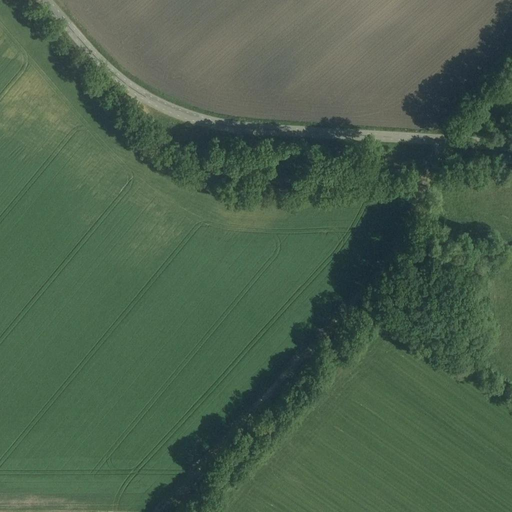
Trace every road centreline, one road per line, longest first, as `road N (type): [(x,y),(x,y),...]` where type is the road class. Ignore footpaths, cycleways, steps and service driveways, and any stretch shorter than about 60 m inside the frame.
road 1 (track): [(430,165),(404,239),(168,506),(8,511)]
road 2 (tertiary): [(511,147),(203,120),(113,76),(47,0)]
road 3 (track): [(113,76),(190,156),(247,181),(367,174),(506,146)]
